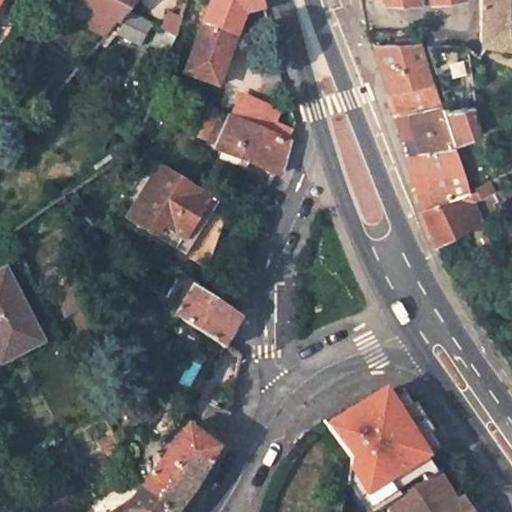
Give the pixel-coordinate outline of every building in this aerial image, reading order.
[(81,0),(98,8),(105,13),(83,46),(91,53),(109,31),(111,33),(136,3),(132,0),(81,0)] [(511,0),(478,0),(479,38),(511,41),(511,0)] [(172,39),(179,19),(165,14),(158,33),(172,39)] [(136,51),(152,29),(132,16),(117,37),(136,51)] [(235,32),(202,20),(184,69),(217,80),(235,32)] [(417,31),(409,30),(409,39),(417,39),(417,31)] [(172,39),(158,33),(149,55),(164,60),(172,39)] [(417,39),(409,39),(395,38),(372,38),(374,42),(389,89),(431,80),(417,39)] [(437,100),(431,80),(389,89),(395,111),(437,100)] [(443,95),(445,105),(473,102),(471,93),(443,95)] [(268,135),(281,108),(251,95),(239,121),(268,135)] [(449,138),(437,100),(395,111),(406,149),(449,138)] [(474,111),(473,106),(473,102),(445,105),(449,119),(472,112),(474,111)] [(449,119),(454,137),(477,130),(472,112),(449,119)] [(222,127),(215,140),(213,145),(277,175),(279,174),(290,145),(268,135),(239,121),(227,115),(222,127)] [(205,118),(199,133),(215,140),(222,127),(205,118)] [(414,175),(418,188),(424,206),(464,187),(449,138),(406,149),(414,175)] [(205,269),(222,216),(225,207),(157,164),(126,216),(205,269)] [(487,176),(473,183),(478,195),(492,188),(487,176)] [(478,216),(464,187),(424,206),(433,237),(478,216)] [(43,342),(7,272),(0,275),(0,355),(3,362),(43,342)] [(191,289),(178,312),(177,313),(225,345),(239,321),(224,311),(191,289)] [(470,511),(465,503),(459,507),(429,458),(441,450),(432,435),(436,433),(420,404),(412,408),(413,404),(406,391),(393,398),(389,390),(375,395),(373,397),(369,399),(329,419),(328,420),(355,458),(351,485),(367,511),(379,511),(391,505),(394,511),(470,511)] [(204,483),(211,469),(215,460),(229,415),(210,404),(202,432),(192,424),(143,487),(166,511),(180,511),(200,488),(204,483)] [(123,450),(118,439),(103,447),(109,458),(123,450)] [(166,511),(143,487),(132,502),(116,511),(166,511)]
